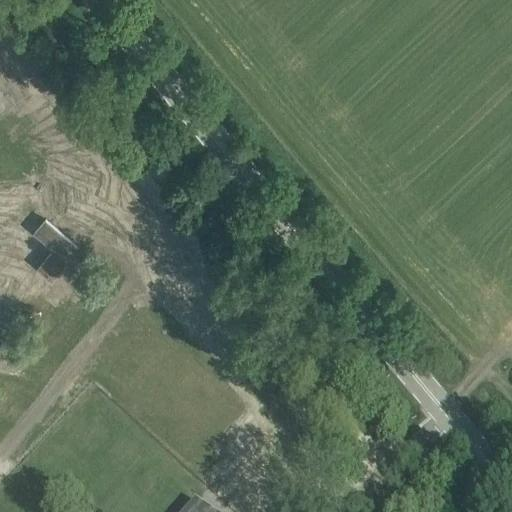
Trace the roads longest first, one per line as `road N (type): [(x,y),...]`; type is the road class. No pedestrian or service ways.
road 1 (primary): [(511,490),(98,0)]
road 2 (unknown): [(362,511),(447,413)]
